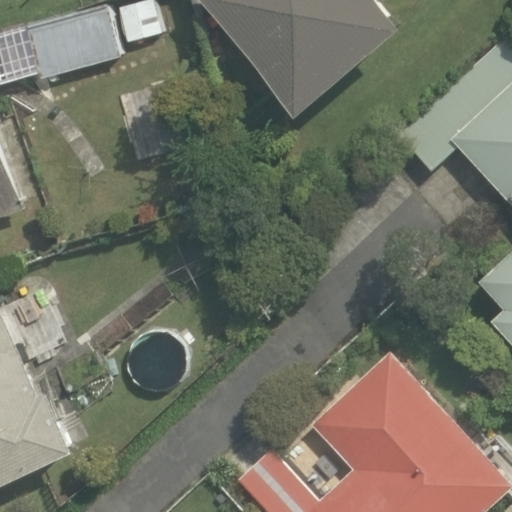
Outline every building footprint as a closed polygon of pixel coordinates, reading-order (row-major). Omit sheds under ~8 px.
[(202,0),(304,122),(411,31),(384,0),(202,0)] [(0,35),(0,48),(9,82),(48,74),(49,77),(125,56),(113,6),(0,35)] [(511,35),(508,31),(400,134),(435,171),(459,147),(511,202),(511,261),(480,292),(507,320),(497,329),(511,344),(511,35)] [(0,217),(30,206),(0,124),(0,217)] [(45,395),(0,297),(0,489),(82,451),(55,391),(45,395)] [(495,511),(511,496),(511,472),(392,347),(311,424),(352,468),(324,494),(262,428),(211,476),(241,507),(254,494),(270,511),(495,511)]
